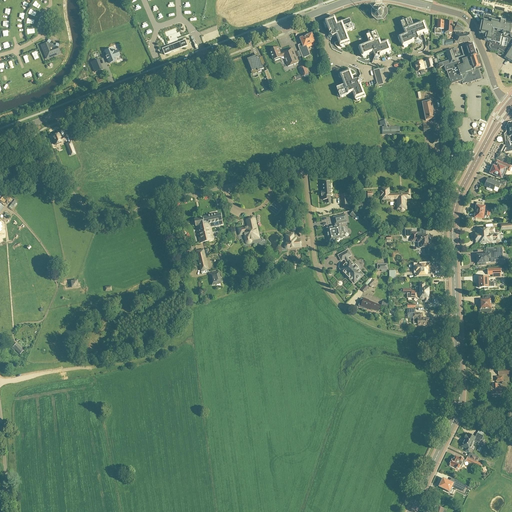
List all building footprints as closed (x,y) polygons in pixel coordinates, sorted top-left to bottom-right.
[(377,8),(374,12),(375,15),(378,18),(382,18),(384,15),(384,11),(381,8),(379,8),(377,8)] [(502,54),(503,53),(505,55),(504,57),(511,62),(511,28),(511,27),(511,25),(505,24),(505,21),(501,20),(502,19),(493,17),(483,15),(481,25),(481,26),(479,34),(484,35),(483,37),(485,38),(485,39),(485,40),(485,41),(489,42),(488,47),(490,50),(498,52),(498,53),(500,53),(502,54)] [(353,29),(353,28),(354,28),(354,27),(354,26),(354,25),(353,25),(352,25),(351,25),(350,20),(344,22),(337,24),(334,17),(329,19),(330,20),(325,21),(325,22),(324,23),(324,24),(324,25),(325,26),(326,26),(327,26),(327,27),(329,32),(330,33),(329,34),(329,35),(329,36),(329,37),(327,38),(328,39),(329,40),(330,41),(332,37),(333,37),(336,36),(337,37),(338,41),(340,46),(345,44),(350,42),(346,32),(352,30),(353,29)] [(411,19),(406,21),(405,20),(404,20),(403,20),(402,20),(401,21),(401,22),(401,23),(401,24),(405,35),(398,38),(400,43),(401,42),(402,45),(403,47),(408,45),(414,43),(415,43),(416,43),(417,43),(418,43),(419,45),(420,45),(420,44),(421,44),(422,43),(422,42),(418,39),(417,36),(420,35),(423,34),(427,32),(427,31),(426,28),(424,22),(421,23),(413,26),(411,19)] [(438,21),(437,29),(435,28),(435,33),(441,34),(441,29),(444,29),(444,21),(438,21)] [(454,31),(464,32),(464,27),(457,23),(454,28),(454,31)] [(376,32),(371,34),(371,33),(370,33),(369,33),(368,33),(368,34),(367,34),(367,35),(367,36),(367,37),(369,43),(358,48),(359,48),(362,57),(368,55),(371,54),(373,53),(374,56),(375,56),(375,57),(373,61),(374,61),(375,61),(376,61),(377,61),(378,61),(377,59),(378,59),(379,58),(379,57),(380,56),(387,53),(391,52),(391,50),(388,43),(388,42),(381,44),(378,36),(376,32)] [(453,40),(454,44),(458,44),(458,43),(471,42),(469,33),(461,34),(461,32),(455,33),(455,35),(456,38),(456,40),(453,40)] [(303,45),(302,45),(298,47),(303,59),(311,56),(307,46),(315,42),(312,34),(300,39),(303,45)] [(165,55),(188,46),(185,40),(174,44),(162,49),(165,55)] [(47,42),(47,43),(41,45),(46,59),(60,53),(58,48),(58,47),(57,47),(56,46),(55,46),(54,46),(52,45),(51,45),(50,44),(49,43),(48,43),(47,42)] [(471,44),(461,47),(462,53),(475,49),(473,44),(471,44)] [(281,54),(278,47),(270,51),(274,60),(284,56),(288,67),(298,63),(293,49),(281,54)] [(111,49),(105,52),(106,56),(105,57),(106,59),(107,59),(109,63),(116,60),(115,58),(119,56),(117,50),(113,52),(113,50),(112,51),(111,49)] [(449,60),(443,62),(444,66),(445,66),(454,63),(454,62),(469,58),(476,55),(475,49),(462,53),(463,56),(455,59),(454,56),(448,57),(449,60)] [(258,55),(255,56),(247,59),(252,71),(257,69),(258,72),(261,71),(261,70),(263,69),(259,57),(258,57),(258,55)] [(445,67),(444,67),(446,71),(447,71),(448,76),(449,78),(451,84),(458,82),(462,81),(463,84),(467,83),(467,82),(468,82),(469,83),(480,79),(477,69),(481,68),(477,58),(477,56),(469,58),(454,62),(454,63),(445,66),(445,67)] [(417,71),(421,70),(421,74),(425,73),(424,70),(424,69),(428,68),(428,69),(433,67),(431,59),(426,60),(427,61),(423,62),(422,62),(415,63),(417,71)] [(102,69),(100,64),(98,60),(91,63),(92,62),(93,67),(95,72),(97,71),(102,69)] [(306,65),(298,68),(302,77),(309,74),(306,65)] [(355,100),(356,100),(356,101),(357,101),(357,102),(358,102),(358,101),(359,101),(359,100),(360,100),(360,99),(359,98),(365,96),(362,88),(361,85),(360,84),(361,83),(361,82),(361,81),(363,80),(362,79),(362,78),(361,78),(361,77),(360,77),(358,80),(357,80),(354,81),(353,78),(352,76),(350,70),(341,74),(340,74),(340,75),(339,75),(339,76),(339,77),(339,78),(340,78),(341,79),(342,79),(344,85),(337,88),(338,91),(339,93),(338,94),(337,95),(337,96),(338,96),(338,97),(339,97),(340,97),(340,98),(342,97),(353,93),(355,98),(355,100)] [(26,76),(28,81),(35,79),(33,73),(26,76)] [(435,119),(432,101),(422,103),(426,121),(435,119)] [(383,121),(384,127),(383,127),(383,135),(400,134),(399,127),(388,127),(386,120),(383,121)] [(439,124),(423,125),(424,131),(432,131),(433,144),(441,143),(439,124)] [(55,145),(66,140),(65,137),(62,138),(60,133),(53,136),(55,140),(54,141),(55,145)] [(505,156),(504,155),(502,155),(503,154),(499,153),(498,155),(497,158),(503,161),(507,163),(510,159),(505,156)] [(495,167),(493,166),(490,174),(491,174),(493,175),(502,179),(504,178),(508,170),(509,171),(511,167),(497,161),(496,164),(496,165),(495,167)] [(494,182),(488,179),(485,186),(487,187),(486,189),(487,190),(491,192),(492,192),(493,189),(494,190),(495,187),(499,189),(501,185),(504,186),(507,181),(501,181),(495,179),(494,182)] [(323,200),(326,200),(331,199),(331,196),(330,182),(323,182),(324,192),(321,192),(321,197),(323,196),(323,200)] [(411,199),(410,194),(411,194),(411,190),(407,190),(407,194),(389,194),(389,188),(382,189),(382,191),(381,191),(381,196),(382,196),(382,200),(397,200),(397,210),(399,210),(400,211),(400,212),(401,212),(402,212),(403,212),(404,212),(404,211),(404,210),(407,210),(406,199),(411,199)] [(476,212),(484,213),(485,207),(482,207),(482,204),(477,203),(476,207),(476,209),(476,212)] [(221,214),(195,220),(200,243),(214,240),(211,227),(219,225),(223,225),(222,221),(221,214)] [(327,228),(327,229),(328,233),(329,237),(330,241),(334,240),(334,242),(338,241),(338,239),(342,239),(343,239),(342,238),(341,233),(344,233),(343,228),(340,228),(340,226),(339,226),(339,224),(347,222),(346,215),(334,218),(335,225),(336,225),(336,227),(327,229),(327,228)] [(238,230),(239,236),(244,235),(245,242),(246,243),(246,244),(247,244),(248,244),(249,244),(250,244),(250,243),(251,243),(251,242),(251,241),(259,239),(254,219),(245,221),(247,228),(238,230)] [(494,228),(478,229),(478,233),(475,233),(476,242),(478,242),(492,241),(492,240),(496,240),(499,240),(499,235),(496,235),(496,233),(494,233),(494,228)] [(428,247),(428,236),(427,236),(427,233),(421,233),(421,232),(417,233),(412,233),(411,230),(405,230),(405,236),(411,236),(412,241),(418,241),(418,248),(419,248),(420,248),(421,248),(422,247),(424,247),(424,254),(428,254),(428,247)] [(288,249),(301,247),(300,240),(296,240),(296,238),(294,238),(293,234),(286,235),(288,249)] [(492,248),(492,254),(490,254),(477,255),(477,260),(478,259),(478,263),(481,263),(481,265),(486,265),(486,263),(491,262),(491,258),(503,257),(502,247),(492,248)] [(198,258),(205,257),(204,250),(197,251),(198,258)] [(347,264),(341,270),(354,283),(363,275),(349,261),(349,262),(347,258),(351,256),(348,250),(339,256),(341,261),(344,259),(347,264)] [(205,257),(198,258),(201,271),(208,270),(205,257)] [(183,272),(184,275),(189,274),(189,271),(186,262),(180,263),(183,272)] [(429,265),(417,265),(417,271),(418,271),(418,275),(428,275),(428,271),(429,271),(429,265)] [(210,274),(212,285),(221,283),(219,272),(210,274)] [(494,287),(494,282),(488,282),(488,277),(479,278),(480,283),(478,284),(478,286),(480,288),(484,288),(484,290),(488,290),(488,289),(488,287),(494,287)] [(361,290),(364,293),(369,288),(368,287),(370,286),(371,288),(375,284),(369,279),(365,283),(366,284),(365,284),(365,285),(361,290)] [(403,294),(407,294),(430,293),(430,286),(425,286),(425,284),(420,284),(420,287),(419,287),(419,291),(415,291),(411,291),(411,289),(403,289),(403,294)] [(430,293),(407,294),(407,298),(415,298),(417,300),(419,299),(419,300),(425,299),(425,302),(429,302),(429,299),(430,299),(430,293)] [(481,310),(481,313),(486,312),(487,313),(489,313),(490,312),(491,312),(491,309),(491,304),(495,304),(494,295),(489,295),(489,299),(480,300),(480,305),(479,306),(479,308),(480,308),(480,310),(481,310)] [(369,300),(364,298),(364,300),(362,299),(359,306),(369,310),(370,310),(371,309),(378,311),(381,306),(368,301),(369,300)] [(408,310),(408,312),(408,314),(414,314),(414,325),(418,324),(418,326),(427,325),(427,323),(430,322),(430,318),(427,318),(422,318),(422,314),(416,314),(415,309),(408,310)] [(16,343),(12,347),(20,354),(23,351),(16,343)] [(511,369),(510,370),(498,370),(498,375),(499,375),(499,377),(496,377),(496,382),(502,381),(502,377),(502,375),(510,374),(511,374),(511,369)] [(503,383),(503,385),(493,385),(493,387),(491,387),(491,388),(490,389),(490,391),(491,391),(491,397),(496,397),(496,395),(501,395),(504,395),(504,394),(507,394),(507,393),(507,389),(507,385),(505,385),(505,382),(503,383)] [(465,440),(473,444),(475,441),(478,443),(480,440),(481,440),(483,436),(478,434),(476,438),(468,434),(467,435),(466,435),(464,440),(465,440)] [(469,452),(473,444),(465,440),(462,446),(467,449),(466,451),(469,452)] [(451,464),(450,466),(454,468),(455,467),(459,469),(460,466),(462,467),(465,460),(460,458),(460,459),(455,457),(453,460),(452,460),(451,464)] [(466,461),(475,466),(481,469),(483,464),(478,462),(475,460),(470,458),(468,457),(466,461)] [(445,489),(445,490),(444,490),(449,493),(454,482),(451,480),(450,482),(444,479),(440,487),(445,489)]
